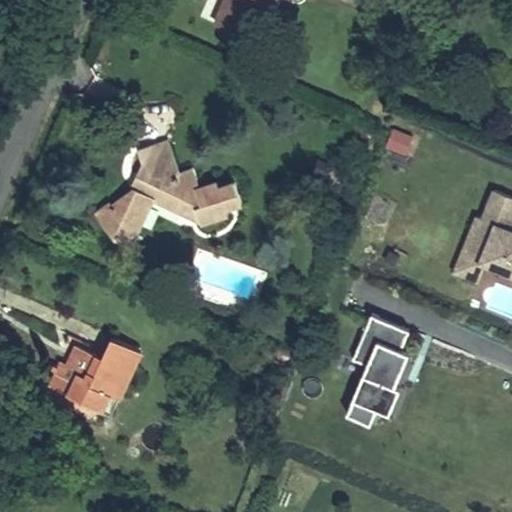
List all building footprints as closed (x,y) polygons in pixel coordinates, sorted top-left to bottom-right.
[(243,1),(243,0),(222,0),(206,37),(246,54),(265,10),(243,1)] [(243,0),(243,1),(265,10),(269,0),(243,0)] [(383,147),(406,154),(413,131),(390,125),(383,147)] [(95,240),(106,252),(143,210),(148,212),(185,228),(191,227),(192,234),(220,228),(218,218),(234,213),(229,196),(214,200),(211,193),(195,197),(170,205),(164,185),(158,160),(130,167),(134,184),(126,187),(129,195),(124,207),(105,220),(110,225),(95,240)] [(164,185),(170,205),(195,197),(189,178),(164,185)] [(511,249),(505,247),(508,241),(502,238),(511,214),(511,208),(484,198),(472,226),(467,224),(451,262),(474,272),(511,286),(511,249)] [(143,210),(106,252),(128,263),(148,212),(143,210)] [(82,226),(95,240),(110,225),(105,220),(98,213),(82,226)] [(467,289),(474,272),(451,262),(444,280),(467,289)] [(387,383),(401,349),(409,330),(371,314),(353,359),(367,365),(346,415),(370,424),(376,409),(389,414),(399,388),(395,386),(387,383)] [(101,350),(73,335),(48,382),(90,404),(97,392),(115,401),(141,347),(111,331),(101,350)] [(395,386),(398,360),(401,349),(387,383),(395,386)]
